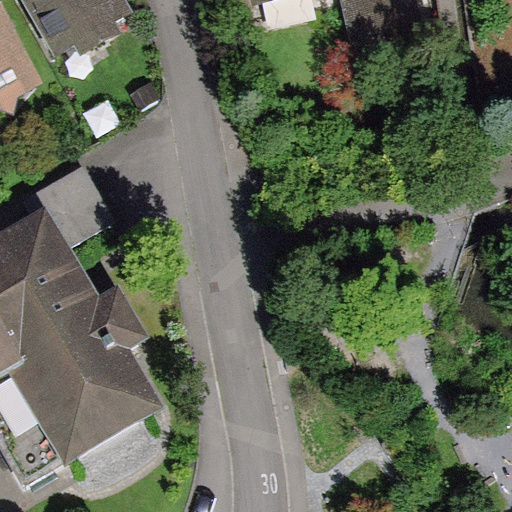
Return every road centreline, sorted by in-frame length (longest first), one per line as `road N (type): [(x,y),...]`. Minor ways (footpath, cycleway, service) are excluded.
road 1 (residential): [(218,258),(511,181)]
road 2 (residential): [(218,258),(168,0)]
road 3 (residential): [(260,511),(218,258)]
